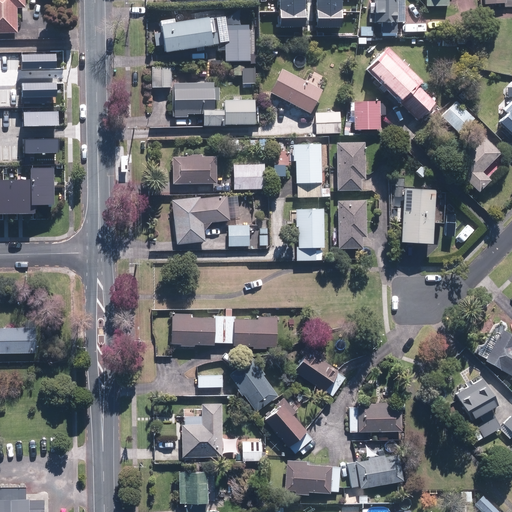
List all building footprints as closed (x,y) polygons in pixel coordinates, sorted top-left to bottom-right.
[(22,0),(0,0),(0,33),(16,34),(15,9),(23,8),(22,0)] [(280,0),(280,11),(306,11),(305,0),(280,0)] [(319,0),(320,11),(346,10),(345,0),(319,0)] [(400,0),(371,0),(372,21),(379,21),(380,32),(393,32),(392,21),(401,21),(400,0)] [(320,11),(321,27),(346,26),(346,10),(320,11)] [(280,11),(281,28),(306,27),(306,11),(280,11)] [(156,28),(159,55),(206,48),(203,22),(156,28)] [(371,29),(356,28),(356,38),(370,39),(371,29)] [(248,62),(247,31),(222,32),(223,62),(248,62)] [(386,49),(364,71),(397,105),(397,104),(413,121),(432,103),(416,87),(420,83),(386,49)] [(55,53),(22,55),(23,70),(56,68),(55,53)] [(244,64),(231,63),(231,76),(243,76),(244,64)] [(171,69),(148,68),(148,88),(170,89),(170,83),(171,69)] [(280,72),(268,93),(307,114),(318,93),(280,72)] [(57,82),(23,83),(23,97),(57,96),(57,82)] [(211,85),(171,86),(172,114),(202,113),(202,126),(251,125),(251,101),(222,102),(222,112),(212,112),(211,85)] [(471,120),(454,103),(440,117),(456,134),(471,120)] [(375,104),(352,104),(352,130),(375,129),(375,104)] [(511,107),(495,124),(511,140),(511,107)] [(56,109),(23,109),(23,123),(56,123),(56,109)] [(338,114),(313,114),(314,132),(338,132),(338,114)] [(57,134),(23,135),(23,151),(57,150),(57,134)] [(497,154),(479,137),(450,167),(475,191),(484,180),(478,174),(497,154)] [(264,140),(247,139),(247,145),(256,145),(256,152),(264,152),(264,140)] [(239,140),(225,140),(225,152),(239,152),(239,140)] [(362,145),(334,145),(335,192),(359,191),(358,180),(362,180),(362,145)] [(317,147),(293,147),(295,198),(319,197),(317,147)] [(171,159),(171,184),(213,184),(213,159),(171,159)] [(29,179),(0,178),(0,211),(31,211),(31,201),(54,201),(53,166),(29,167),(29,179)] [(232,167),(232,190),(262,189),(262,166),(232,167)] [(427,193),(399,191),(397,243),(424,245),(427,193)] [(223,197),(170,202),(174,245),(201,242),(200,224),(226,222),(223,197)] [(362,202),(335,203),(336,249),(359,249),(359,239),(363,238),(362,202)] [(321,249),(320,211),(293,212),(294,261),(320,260),(320,249),(321,249)] [(248,226),(225,226),(225,247),(248,247),(248,226)] [(267,229),(258,229),(257,248),(266,248),(267,229)] [(169,316),(168,344),(211,345),(211,344),(231,344),(231,347),(272,348),(273,319),(256,318),(256,321),(187,319),(187,317),(169,316)] [(0,329),(0,354),(33,354),(33,329),(0,329)] [(511,382),(511,335),(500,329),(480,365),(511,382)] [(303,356),(292,372),(321,392),(334,373),(315,360),(318,355),(304,345),(298,353),(303,356)] [(251,361),(230,375),(257,412),(277,397),(251,361)] [(221,376),(194,377),(194,388),(221,388),(221,376)] [(497,405),(482,379),(456,393),(471,419),(481,414),(485,422),(478,425),(484,436),(500,427),(491,409),(497,405)] [(179,426),(180,458),(219,457),(218,405),(199,405),(200,425),(179,426)] [(278,406),(261,421),(285,448),(302,432),(278,406)] [(355,407),(356,433),(398,432),(398,406),(355,407)] [(258,462),(259,442),(239,442),(239,461),(258,462)] [(353,463),(358,489),(399,481),(395,455),(353,463)] [(284,462),(282,491),(327,494),(328,468),(303,466),(303,463),(284,462)] [(203,473),(176,474),(177,503),(182,503),(182,511),(202,511),(202,505),(204,505),(203,473)] [(499,511),(483,497),(476,504),(484,511),(499,511)]
